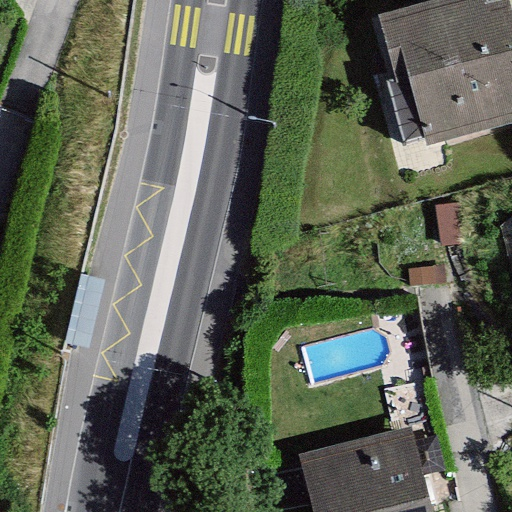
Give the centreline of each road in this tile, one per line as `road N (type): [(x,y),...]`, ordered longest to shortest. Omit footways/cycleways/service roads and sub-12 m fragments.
road 1 (secondary): [(118,511),(193,180),(223,0)]
road 2 (residential): [(437,289),(488,511)]
